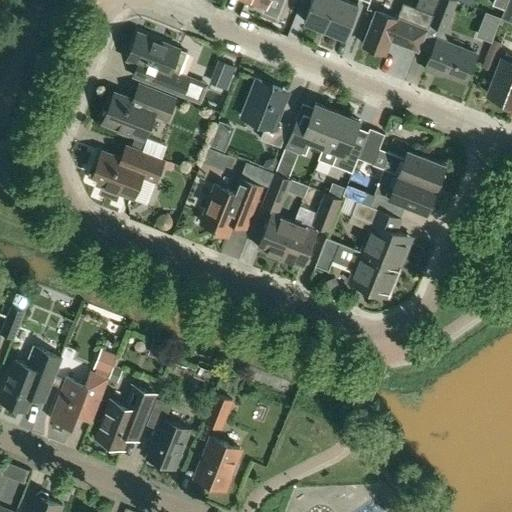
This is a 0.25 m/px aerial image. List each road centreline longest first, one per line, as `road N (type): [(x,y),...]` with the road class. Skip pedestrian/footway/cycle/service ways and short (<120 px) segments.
road 1 (residential): [(55,164),(64,196),(85,219),(374,325),(405,312),(421,294),(490,133)]
road 2 (residential): [(490,133),(176,0)]
road 3 (residential): [(184,511),(0,437)]
road 4 (residential): [(55,164),(53,144),(106,0)]
